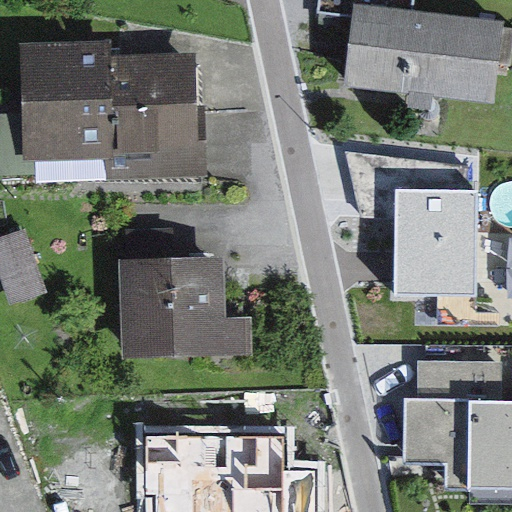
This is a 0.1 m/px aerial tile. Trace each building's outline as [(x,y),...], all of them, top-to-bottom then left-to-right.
[(412,14),(414,0),(320,0),(318,15),(350,19),(352,7),(412,14)] [(412,14),(352,7),(350,19),(342,90),(493,107),(503,25),(412,14)] [(220,109),(218,55),(133,57),(133,42),(40,45),(43,163),(125,161),(126,183),(229,180),(227,109),(220,109)] [(480,190),(394,190),(393,305),(480,305),(480,190)] [(46,293),(24,231),(0,239),(0,274),(11,305),(46,293)] [(226,260),(119,261),(120,360),(250,359),(250,320),(227,321),(226,260)] [(463,428),(463,395),(463,387),(418,387),(418,427),(463,428)] [(511,395),(463,395),(463,428),(462,501),(511,501),(511,395)] [(306,511),(308,437),(185,434),(182,511),(306,511)]
